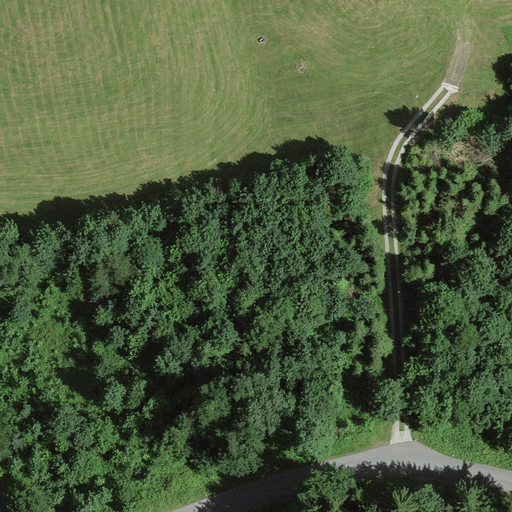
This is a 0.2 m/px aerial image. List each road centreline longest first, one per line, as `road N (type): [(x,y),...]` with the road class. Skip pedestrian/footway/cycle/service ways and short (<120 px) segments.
road 1 (track): [(404,455),(388,186),(395,157),(449,87)]
road 2 (unclassified): [(212,511),(404,455),(511,481)]
